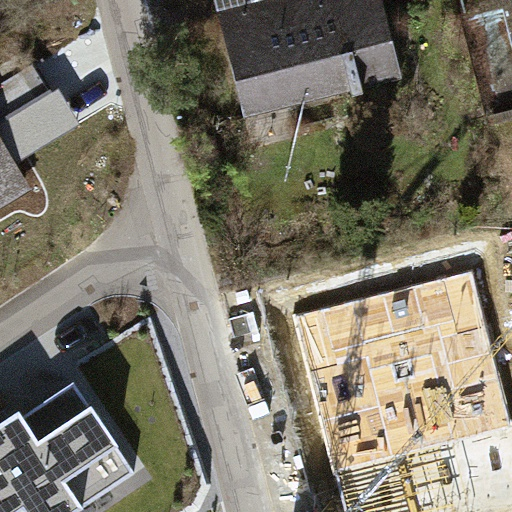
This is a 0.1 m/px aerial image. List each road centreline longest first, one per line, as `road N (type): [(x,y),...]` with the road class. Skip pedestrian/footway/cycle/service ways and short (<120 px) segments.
road 1 (residential): [(173,205),(250,511)]
road 2 (residential): [(173,205),(0,330)]
road 3 (residential): [(120,0),(173,205)]
